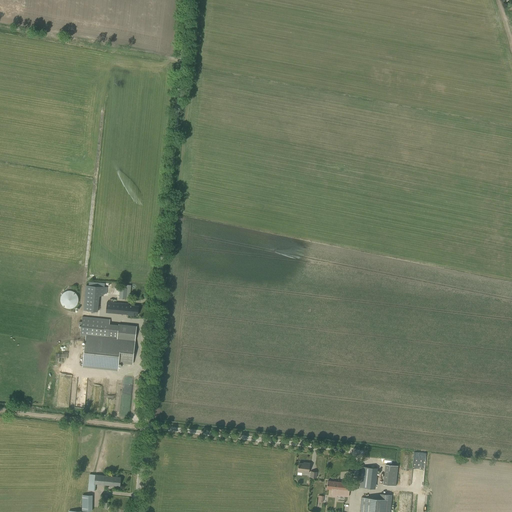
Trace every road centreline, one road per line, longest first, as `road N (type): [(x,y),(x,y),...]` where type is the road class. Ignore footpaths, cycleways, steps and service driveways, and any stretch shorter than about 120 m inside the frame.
road 1 (unclassified): [(140,433),(186,0)]
road 2 (unclassified): [(301,449),(140,433)]
road 3 (track): [(141,429),(0,411)]
